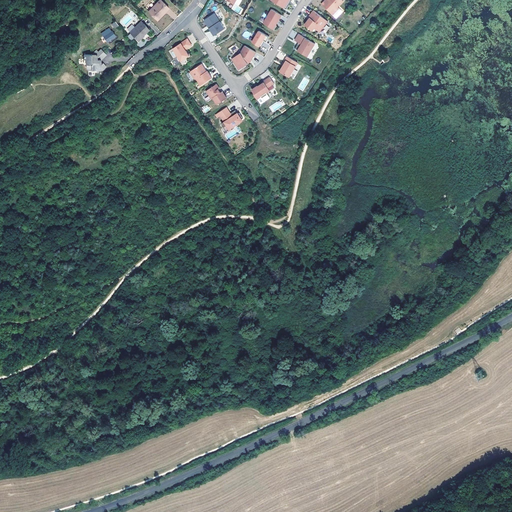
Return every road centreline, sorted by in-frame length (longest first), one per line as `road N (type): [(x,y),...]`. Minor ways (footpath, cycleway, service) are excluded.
road 1 (tertiary): [(90,511),(318,414),(511,316)]
road 2 (residential): [(189,19),(234,86),(264,65),(308,0)]
